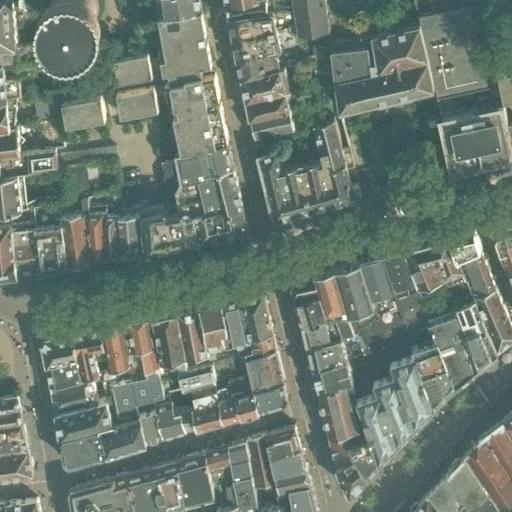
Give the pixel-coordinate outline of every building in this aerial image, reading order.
[(0,0),(0,58),(4,58),(4,61),(44,58),(42,39),(18,41),(16,4),(26,3),(25,0),(0,0)] [(48,0),(48,3),(48,5),(48,8),(48,10),(49,13),(50,15),(51,17),(52,19),(53,21),(55,23),(57,25),(59,26),(61,28),(63,29),(66,30),(68,30),(71,31),(73,31),(76,31),(78,30),(80,30),(83,29),(85,28),(87,27),(89,25),(91,23),(93,22),(94,20),(96,17),(97,15),(98,13),(98,10),(99,8),(99,6),(99,3),(98,1),(98,0),(48,0)] [(156,0),(159,14),(202,8),(200,0),(156,0)] [(229,13),(274,8),(293,6),(292,0),(242,0),(226,2),(227,3),(229,13)] [(292,0),(293,6),(294,9),(326,5),(325,0),(292,0)] [(420,21),(435,83),(453,166),(481,159),(480,155),(484,154),(484,155),(489,154),(489,152),(511,147),(511,133),(510,125),(511,125),(497,64),(483,0),(429,0),(431,12),(419,14),(420,21)] [(294,9),(298,33),(330,28),(326,5),(294,9)] [(237,58),(276,48),(281,47),(299,42),(298,33),(294,9),(293,6),(274,8),(277,25),(233,34),(237,57),(237,58)] [(169,112),(177,149),(228,138),(221,101),(217,102),(216,97),(220,96),(215,72),(204,74),(202,64),(212,62),(202,8),(159,14),(153,15),(161,57),(150,59),(149,50),(111,57),(121,114),(159,107),(157,97),(168,95),(170,105),(178,103),(180,110),(169,112)] [(229,13),(233,34),(277,25),(274,8),(229,13)] [(411,89),(435,83),(420,21),(372,32),(332,41),(332,40),(330,40),(335,77),(337,89),(340,107),(380,97),(412,89),(411,89)] [(314,47),(317,73),(329,70),(325,44),(314,47)] [(237,58),(242,76),(281,68),(276,48),(237,58)] [(101,83),(110,81),(111,81),(110,66),(108,50),(98,51),(100,73),(101,83)] [(0,96),(18,94),(22,93),(19,74),(6,76),(5,73),(4,61),(4,58),(0,58),(0,96)] [(510,61),(497,64),(511,125),(510,125),(511,133),(511,66),(510,61)] [(242,76),(246,97),(290,86),(286,67),(281,68),(242,76)] [(337,89),(335,77),(310,81),(311,94),(337,89)] [(110,81),(101,83),(60,88),(67,124),(106,116),(102,94),(112,92),(110,81)] [(246,97),(250,116),(290,108),(296,106),(295,99),(301,84),(290,86),(246,97)] [(61,113),(56,87),(46,89),(34,91),(39,117),(61,113)] [(0,96),(0,125),(16,124),(18,94),(0,96)] [(290,108),(250,116),(255,136),(294,128),(290,108)] [(314,121),(323,156),(334,200),(335,200),(335,199),(355,193),(361,191),(361,190),(373,187),(367,166),(356,169),(350,145),(342,147),(334,116),(314,121)] [(0,152),(21,150),(20,143),(25,137),(19,133),(18,124),(16,124),(0,125),(0,152)] [(180,176),(182,177),(182,174),(199,170),(208,168),(207,165),(233,159),(228,138),(177,149),(177,150),(175,152),(174,154),(173,157),(177,172),(179,174),(180,176)] [(117,155),(117,154),(118,154),(117,145),(87,149),(60,154),(62,164),(117,155)] [(58,162),(56,147),(32,149),(35,165),(58,162)] [(271,201),(275,216),(294,211),(311,205),(301,160),(281,164),(277,147),(267,150),(259,152),(266,181),(271,201)] [(0,171),(19,169),(19,168),(35,165),(32,149),(21,150),(0,152),(0,171)] [(323,156),(301,160),(311,205),(328,201),(334,200),(323,156)] [(208,168),(199,170),(205,191),(238,183),(236,175),(233,159),(207,165),(208,168)] [(84,177),(88,173),(87,164),(74,166),(76,179),(84,177)] [(0,208),(9,207),(23,205),(19,169),(0,171),(0,208)] [(141,204),(138,205),(144,249),(158,247),(159,248),(160,249),(161,249),(163,249),(164,249),(165,249),(167,248),(168,247),(168,246),(169,245),(175,243),(175,244),(176,245),(177,246),(179,246),(180,246),(181,246),(183,246),(184,245),(185,244),(186,243),(186,241),(200,239),(249,229),(244,206),(219,213),(217,204),(209,206),(205,191),(199,170),(182,174),(182,177),(183,177),(177,186),(181,203),(165,206),(164,200),(147,203),(147,201),(142,201),(140,201),(141,204)] [(219,213),(244,206),(238,183),(205,191),(209,206),(217,204),(219,213)] [(106,192),(107,202),(110,225),(101,227),(105,255),(120,253),(115,203),(121,202),(124,202),(123,191),(106,192)] [(88,194),(82,195),(92,257),(105,255),(101,227),(110,225),(107,202),(89,204),(88,194)] [(71,209),(61,210),(68,260),(87,257),(92,257),(82,195),(73,196),(74,209),(71,209)] [(60,199),(31,204),(40,264),(68,260),(61,210),(60,199)] [(121,204),(121,202),(115,203),(120,253),(144,249),(138,205),(118,208),(118,205),(121,204)] [(23,205),(9,207),(17,268),(40,265),(40,264),(31,204),(23,205)] [(9,207),(0,208),(0,270),(17,268),(9,207)] [(507,268),(509,267),(511,266),(511,220),(492,225),(505,262),(507,268)] [(475,229),(451,235),(459,255),(481,247),(482,246),(480,242),(479,242),(478,238),(475,229)] [(431,240),(430,240),(447,284),(468,276),(459,255),(451,235),(431,240)] [(404,247),(419,286),(421,293),(446,285),(447,284),(430,240),(423,241),(423,242),(404,247)] [(376,307),(396,374),(412,425),(414,423),(417,420),(417,419),(434,402),(437,400),(399,294),(419,286),(404,247),(384,252),(400,299),(376,307)] [(488,265),(481,247),(459,255),(468,276),(475,294),(496,285),(489,267),(489,265),(488,265)] [(345,356),(352,378),(355,386),(396,374),(376,307),(400,299),(384,252),(361,258),(335,265),(349,311),(348,311),(353,328),(339,333),(346,355),(345,356)] [(331,313),(338,333),(339,333),(353,328),(348,311),(349,311),(335,265),(314,269),(321,290),(325,303),(327,308),(334,306),(336,311),(331,313)] [(289,275),(295,298),(321,290),(314,269),(289,275)] [(465,342),(474,366),(497,349),(475,294),(468,276),(447,284),(446,285),(452,305),(455,304),(458,312),(467,337),(465,342)] [(475,294),(497,349),(497,348),(509,340),(510,341),(511,339),(511,325),(506,310),(496,285),(475,294)] [(399,294),(437,400),(443,393),(456,381),(428,308),(421,293),(419,286),(399,294)] [(264,289),(241,294),(250,335),(273,329),(266,300),(264,294),(265,294),(264,289)] [(302,320),(322,315),(319,305),(325,303),(321,290),(295,298),(298,308),(297,310),(300,319),(302,320)] [(225,354),(246,350),(254,349),(250,335),(241,294),(221,299),(227,327),(222,329),(225,342),(226,344),(241,341),(243,349),(225,352),(225,354)] [(225,342),(222,329),(227,327),(221,299),(215,300),(199,304),(209,351),(211,359),(213,359),(213,357),(225,354),(225,352),(223,344),(225,342)] [(199,362),(198,353),(209,351),(199,304),(184,307),(178,308),(178,309),(187,354),(188,365),(199,362)] [(428,308),(456,381),(457,379),(461,376),(465,377),(469,374),(469,370),(474,366),(465,342),(467,337),(458,312),(440,319),(435,305),(428,308)] [(188,365),(187,354),(178,309),(154,313),(158,336),(163,359),(158,360),(162,378),(167,376),(169,388),(183,385),(184,387),(185,386),(215,378),(211,361),(211,359),(199,362),(188,365)] [(307,340),(308,343),(338,333),(331,313),(322,315),(302,320),(304,329),(302,331),(304,339),(307,340)] [(162,378),(158,360),(148,314),(128,318),(121,320),(121,321),(122,325),(129,363),(132,377),(138,399),(155,395),(165,393),(162,378)] [(101,369),(104,385),(105,389),(110,387),(109,382),(114,381),(118,380),(114,366),(129,363),(122,325),(121,321),(121,320),(102,323),(106,352),(107,363),(109,367),(101,369)] [(75,356),(80,375),(91,372),(101,369),(97,355),(106,352),(102,323),(96,325),(89,326),(73,330),(75,356)] [(250,335),(254,349),(254,351),(277,346),(273,329),(250,335)] [(47,362),(48,362),(75,356),(73,330),(47,335),(46,335),(43,340),(43,341),(47,362)] [(311,356),(313,365),(345,356),(346,355),(339,333),(338,333),(308,343),(308,345),(307,347),(309,355),(311,356)] [(229,375),(256,369),(259,383),(284,376),(280,359),(277,346),(254,351),(254,349),(246,350),(225,354),(213,357),(213,359),(211,359),(211,361),(215,378),(216,377),(229,375)] [(48,362),(52,382),(80,375),(75,356),(48,362)] [(313,365),(319,387),(352,378),(345,356),(313,365)] [(57,410),(107,396),(105,389),(104,385),(101,369),(91,372),(80,375),(52,382),(54,398),(57,410)] [(260,406),(265,405),(259,383),(256,369),(229,375),(230,380),(234,393),(236,393),(243,412),(260,406)] [(396,374),(355,386),(363,411),(369,428),(380,458),(382,456),(397,440),(398,440),(400,437),(412,425),(396,374)] [(162,378),(165,393),(155,395),(165,434),(187,427),(181,406),(176,407),(170,389),(169,388),(167,376),(162,378)] [(259,383),(265,405),(289,398),(288,394),(284,376),(259,383)] [(147,439),(139,412),(136,400),(138,399),(132,377),(118,380),(114,381),(109,382),(110,387),(105,389),(107,396),(111,395),(117,419),(121,417),(128,445),(147,439)] [(212,420),(225,416),(218,384),(218,383),(216,377),(215,378),(185,386),(190,404),(192,404),(198,424),(212,420)] [(328,423),(330,434),(355,426),(361,424),(350,388),(355,386),(352,378),(319,387),(321,397),(320,400),(325,422),(328,423)] [(236,393),(234,393),(230,380),(229,381),(218,384),(225,416),(243,412),(236,393)] [(0,408),(21,405),(18,390),(14,391),(0,392),(0,408)] [(57,410),(61,434),(102,423),(117,419),(111,395),(107,396),(57,410)] [(165,434),(155,395),(138,399),(136,400),(139,412),(147,439),(165,434)] [(198,424),(192,404),(190,404),(181,406),(187,427),(198,424)] [(0,408),(0,422),(23,420),(21,405),(0,408)] [(484,431),(483,431),(510,469),(511,466),(511,427),(504,416),(498,420),(484,431)] [(117,419),(102,423),(108,451),(128,445),(121,417),(117,419)] [(0,436),(25,433),(23,420),(0,422),(0,436)] [(102,423),(61,434),(65,456),(65,457),(66,458),(67,459),(67,460),(69,461),(70,461),(71,461),(72,461),(73,461),(74,461),(84,458),(108,451),(102,423)] [(295,423),(268,431),(274,452),(277,451),(301,445),(295,423)] [(330,434),(337,462),(355,449),(353,445),(359,441),(355,434),(357,433),(357,432),(355,426),(330,434)] [(355,449),(369,471),(373,466),(379,459),(380,458),(369,428),(357,432),(357,433),(355,434),(359,441),(353,445),(355,449)] [(246,437),(256,485),(281,479),(279,470),(282,470),(277,451),(274,452),(268,431),(268,430),(246,437)] [(466,450),(492,488),(506,511),(511,511),(511,472),(510,469),(483,431),(466,450)] [(0,436),(0,449),(28,446),(25,433),(0,436)] [(228,442),(243,511),(263,511),(263,509),(261,509),(260,507),(258,495),(256,485),(246,437),(228,442)] [(206,449),(218,511),(243,511),(228,442),(206,448),(206,449)] [(306,463),(301,445),(277,451),(282,470),(306,463)] [(28,446),(0,449),(0,474),(0,475),(1,475),(1,476),(4,476),(4,475),(24,472),(33,471),(29,453),(28,446)] [(193,509),(193,511),(218,511),(206,449),(178,456),(190,510),(193,509)] [(355,449),(337,462),(348,486),(349,486),(353,487),(354,487),(369,471),(355,449)] [(454,463),(445,473),(469,506),(463,511),(469,511),(492,488),(466,450),(460,456),(458,454),(452,460),(454,463)] [(168,511),(193,511),(193,509),(190,510),(178,456),(157,462),(168,511)] [(121,511),(168,511),(157,462),(147,465),(135,468),(128,470),(136,507),(121,510),(121,511)] [(281,479),(283,487),(290,484),(290,486),(311,481),(306,463),(282,470),(279,470),(281,479)] [(78,484),(76,485),(73,483),(71,484),(68,487),(69,490),(71,492),(72,494),(73,501),(73,503),(75,510),(74,510),(74,511),(76,511),(113,505),(121,510),(136,507),(128,470),(126,470),(126,471),(118,473),(116,473),(116,474),(108,476),(106,476),(106,477),(98,479),(98,478),(96,479),(88,482),(88,481),(78,484)] [(445,473),(430,489),(447,511),(463,511),(469,506),(445,473)] [(294,508),(300,507),(317,503),(311,481),(290,486),(294,508)] [(469,511),(506,511),(492,488),(469,511)] [(447,511),(430,489),(413,507),(416,511),(447,511)] [(37,496),(6,500),(7,511),(39,511),(39,510),(37,496)] [(263,511),(301,511),(300,507),(294,508),(282,511),(280,502),(279,503),(260,507),(261,509),(263,509),(263,511)] [(300,507),(301,511),(319,511),(317,503),(300,507)]
